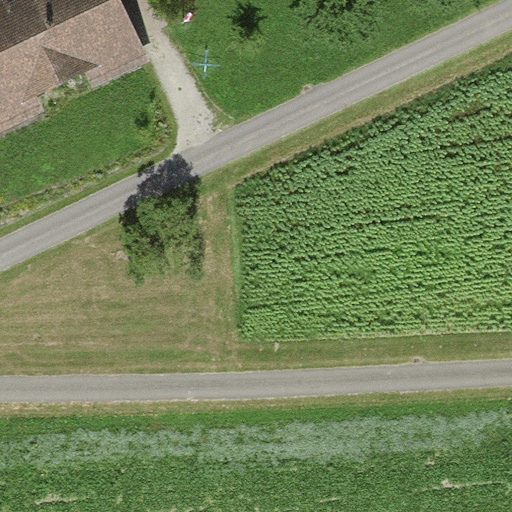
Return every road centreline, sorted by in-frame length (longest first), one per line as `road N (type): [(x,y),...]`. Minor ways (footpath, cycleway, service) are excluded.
road 1 (track): [(0,271),(511,27)]
road 2 (track): [(0,391),(511,380)]
